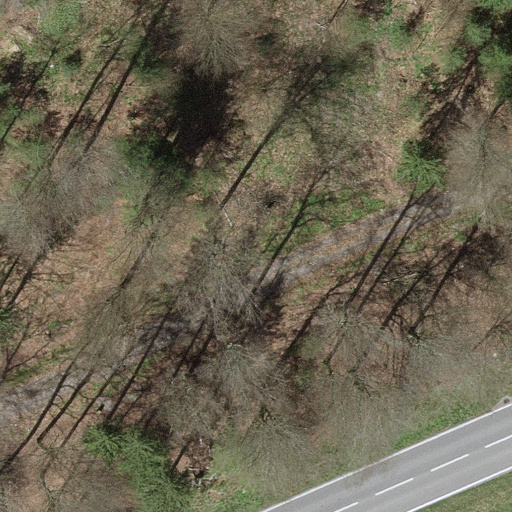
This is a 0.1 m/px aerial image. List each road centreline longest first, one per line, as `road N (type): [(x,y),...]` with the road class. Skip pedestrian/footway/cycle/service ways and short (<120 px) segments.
road 1 (track): [(0,409),(428,212),(511,184)]
road 2 (secondary): [(335,511),(511,434)]
